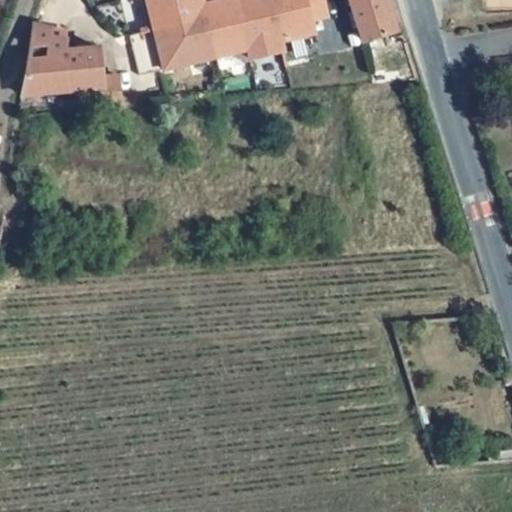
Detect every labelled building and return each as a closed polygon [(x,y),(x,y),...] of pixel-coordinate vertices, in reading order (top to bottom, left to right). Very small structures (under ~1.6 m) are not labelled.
[(112,0),(130,68),(305,24),(301,10),(320,6),(318,0),(112,0)] [(380,0),(343,0),(353,33),(387,22),(380,0)] [(42,20),(31,16),(29,21),(21,49),(12,85),(59,81),(57,41),(56,41),(55,30),(41,27),(42,20)] [(90,39),(57,41),(59,81),(92,78),(92,69),(90,39)] [(108,68),(92,69),(92,78),(94,99),(109,98),(108,68)]
